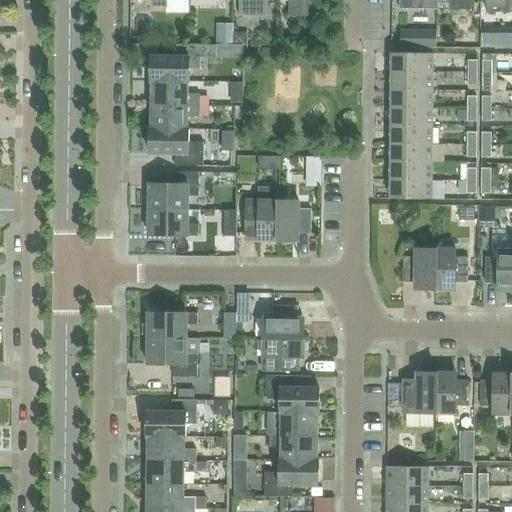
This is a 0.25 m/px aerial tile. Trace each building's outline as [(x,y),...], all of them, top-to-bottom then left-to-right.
[(238,0),(239,16),(265,17),(264,0),(238,0)] [(288,0),(288,17),(314,17),(314,0),(288,0)] [(436,10),(436,0),(398,0),(399,10),(436,10)] [(451,0),(451,10),(474,11),(474,0),(451,0)] [(511,0),(486,0),(486,13),(511,13),(511,0)] [(233,21),(217,20),(216,41),(232,41),(233,21)] [(488,50),(499,51),(500,37),(488,36),(488,50)] [(150,81),(189,82),(189,70),(200,70),(200,58),(216,58),(216,46),(176,45),(176,57),(150,57),(150,81)] [(433,73),(433,54),(391,54),(391,72),(433,73)] [(482,73),(491,74),(492,61),(490,61),(490,55),(482,55),(482,73)] [(477,73),(477,61),(467,61),(467,73),(477,73)] [(432,91),(433,73),(391,72),(391,91),(432,91)] [(477,86),(477,73),(467,73),(467,86),(477,86)] [(491,86),(491,74),(482,73),(482,86),(491,86)] [(189,83),(189,82),(150,81),(150,82),(152,82),(151,106),(200,106),(200,95),(187,95),(187,83),(189,83)] [(432,109),(432,91),(391,91),(391,108),(432,109)] [(477,109),(477,97),(467,97),(467,109),(477,109)] [(481,109),(491,110),(491,97),(481,97),(481,109)] [(199,118),(200,106),(151,106),(151,129),(149,129),(149,130),(189,130),(189,129),(187,129),(187,117),(199,118)] [(432,127),(432,109),(391,108),(390,126),(432,127)] [(477,122),(477,109),(467,109),(467,122),(477,122)] [(491,122),(491,110),(481,109),(481,122),(491,122)] [(432,145),(432,127),(390,126),(390,144),(432,145)] [(189,143),(189,130),(149,130),(149,154),(175,154),(175,166),(203,167),(203,143),(189,143)] [(466,145),(476,145),(476,133),(466,133),(466,145)] [(481,145),(491,146),(491,133),(481,133),(481,145)] [(432,163),(432,145),(390,144),(390,162),(432,163)] [(476,158),(476,145),(466,145),(466,158),(476,158)] [(491,158),(491,146),(481,145),(481,158),(491,158)] [(431,181),(432,163),(390,162),(390,180),(431,181)] [(466,181),(476,181),(476,169),(466,169),(466,181)] [(481,181),(491,182),(491,169),(481,169),(481,181)] [(199,197),(199,173),(175,173),(174,185),(149,184),(149,210),(188,211),(188,197),(199,197)] [(431,200),(431,181),(390,180),(390,199),(431,200)] [(476,194),(476,181),(466,181),(466,194),(476,194)] [(491,194),(491,182),(481,181),(481,194),(491,194)] [(278,242),(278,201),(246,201),(245,234),(258,234),(258,242),(278,242)] [(278,201),(278,242),(298,242),(298,235),(311,235),(311,209),(298,209),(299,201),(278,201)] [(188,225),(188,211),(149,210),(148,236),(198,237),(198,225),(188,225)] [(236,237),(236,216),(236,211),(224,211),(224,237),(236,237)] [(477,240),(490,239),(490,227),(476,227),(477,240)] [(435,290),(435,250),(415,249),(415,257),(403,257),(402,282),(415,283),(415,290),(435,290)] [(435,250),(435,290),(455,291),(455,283),(468,283),(468,258),(455,258),(455,250),(435,250)] [(511,291),(511,250),(498,250),(498,258),(485,258),(485,283),(497,284),(497,291),(511,291)] [(147,339),(186,339),(187,325),(197,325),(197,313),(148,313),(147,339)] [(249,313),(236,313),(236,314),(236,323),(249,323),(249,313)] [(236,340),(236,323),(236,314),(224,314),(223,340),(236,340)] [(263,338),(303,339),(304,319),(263,318),(263,338)] [(303,359),(303,339),(263,338),(263,371),(296,371),(296,359),(303,359)] [(200,339),(186,339),(147,339),(147,365),(172,365),(172,377),(197,377),(197,355),(199,355),(200,339)] [(436,414),(436,373),(416,373),(416,381),(403,380),(403,414),(436,414)] [(436,373),(436,414),(456,414),(456,406),(468,407),(469,381),(456,381),(456,373),(436,373)] [(511,414),(511,374),(493,374),(493,381),(480,381),(480,406),(493,407),(493,414),(511,414)] [(280,412),(319,413),(319,388),(293,388),(294,376),(265,376),(265,400),(280,400),(280,412)] [(386,388),(386,406),(401,406),(401,389),(386,388)] [(146,437),(185,437),(185,425),(196,424),(197,401),(172,400),(172,412),(146,412),(146,437)] [(319,413),(280,412),(280,413),(281,413),(281,425),(269,425),(269,436),(317,437),(317,414),(319,413)] [(317,460),(317,437),(269,436),(268,448),(281,448),(281,460),(279,460),(279,461),(318,461),(318,460),(317,460)] [(185,438),(185,437),(146,437),(148,437),(148,461),(196,461),(196,450),(184,450),(184,438),(185,438)] [(211,453),(228,454),(229,442),(212,441),(211,453)] [(196,473),(196,461),(148,461),(147,485),(183,485),(183,472),(196,473)] [(318,485),(318,461),(279,461),(279,473),(264,473),(264,497),(292,497),(292,485),(318,485)] [(259,474),(259,463),(232,463),(232,484),(242,483),(242,475),(259,474)] [(428,487),(428,468),(387,467),(387,486),(428,487)] [(473,487),(473,475),(463,475),(463,487),(473,487)] [(478,487),(488,487),(488,475),(478,475),(478,487)] [(183,498),(183,485),(147,485),(147,509),(195,509),(204,509),(204,498),(183,498)] [(428,504),(428,487),(387,486),(387,504),(428,504)] [(473,500),(473,487),(463,487),(463,500),(473,500)] [(488,499),(488,487),(478,487),(478,499),(488,499)]
